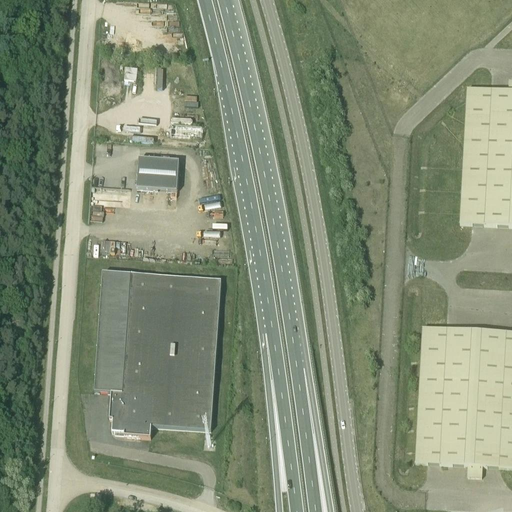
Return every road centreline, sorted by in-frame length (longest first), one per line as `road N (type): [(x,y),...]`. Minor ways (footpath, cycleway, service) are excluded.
road 1 (tertiary): [(356,511),(312,191),(265,0)]
road 2 (unclassified): [(51,511),(88,0)]
road 3 (trunk): [(296,369),(259,147),(224,0)]
road 4 (trunk): [(204,0),(272,333)]
road 5 (trunk): [(272,333),(296,511)]
road 6 (trunk): [(272,333),(279,511)]
road 7 (trunk): [(328,511),(296,369)]
road 8 (trunk): [(315,511),(296,369)]
